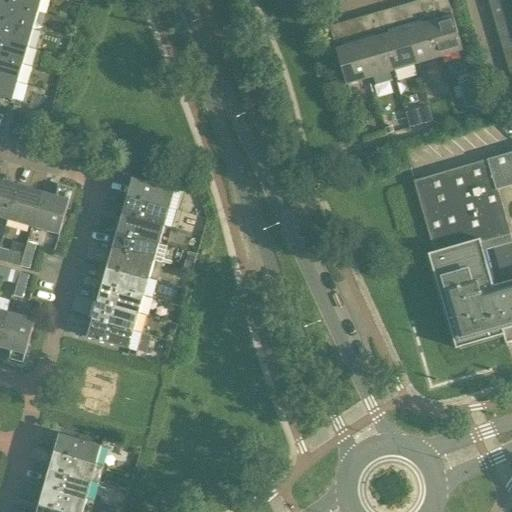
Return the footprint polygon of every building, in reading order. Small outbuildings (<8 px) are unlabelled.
[(0,0),(39,12),(41,0),(0,0)] [(0,0),(0,19),(34,29),(39,12),(0,0)] [(406,30),(416,64),(439,58),(422,0),(413,3),(420,26),(406,30)] [(422,0),(439,58),(462,51),(452,16),(438,20),(431,0),(422,0)] [(511,0),(487,0),(490,9),(511,2),(511,0)] [(511,2),(490,9),(493,18),(511,12),(511,2)] [(416,64),(406,30),(392,34),(385,11),(376,14),(393,71),(416,64)] [(393,71),(376,14),(367,16),(374,39),(360,43),(370,78),(393,71)] [(0,38),(28,47),(34,29),(0,19),(0,38)] [(330,27),(336,50),(346,84),(370,78),(360,43),(346,47),(339,24),(330,27)] [(0,58),(23,65),(28,47),(0,38),(0,58)] [(511,42),(501,46),(504,55),(511,52),(511,42)] [(0,76),(19,82),(23,65),(0,58),(0,76)] [(19,82),(0,76),(0,97),(13,101),(19,82)] [(467,97),(470,108),(481,105),(478,94),(467,97)] [(410,126),(421,123),(419,113),(407,116),(410,126)] [(511,279),(493,285),(483,251),(511,242),(511,238),(498,191),(511,186),(511,152),(413,182),(434,252),(429,254),(456,348),(504,334),(503,328),(511,325),(511,279)] [(127,196),(177,210),(182,192),(132,178),(127,196)] [(0,179),(0,217),(7,219),(17,185),(0,179)] [(32,226),(41,192),(17,185),(7,219),(32,226)] [(69,207),(73,190),(57,186),(54,195),(41,192),(32,226),(59,234),(67,206),(69,207)] [(121,213),(165,226),(172,228),(177,210),(127,196),(121,213)] [(117,230),(160,243),(165,226),(121,213),(117,230)] [(112,248),(155,260),(162,262),(167,245),(160,243),(117,230),(112,248)] [(24,254),(20,266),(29,269),(35,245),(25,242),(22,254),(24,254)] [(0,247),(0,260),(20,266),(24,254),(22,254),(0,247)] [(107,265),(150,278),(155,260),(112,248),(107,265)] [(102,283),(145,296),(150,278),(107,265),(102,283)] [(0,279),(7,282),(10,269),(0,266),(0,279)] [(29,275),(18,272),(12,295),(22,298),(29,275)] [(97,301),(140,313),(145,296),(102,283),(97,301)] [(92,318),(135,331),(140,313),(97,301),(92,318)] [(27,347),(35,319),(7,311),(0,336),(0,346),(10,350),(8,359),(24,364),(29,348),(27,347)] [(135,331),(92,318),(86,337),(137,352),(143,333),(135,331)] [(54,451),(97,463),(104,465),(110,447),(59,433),(54,451)] [(49,468),(92,481),(97,463),(54,451),(49,468)] [(44,486),(87,498),(94,500),(100,483),(92,481),(49,468),(44,486)] [(39,504),(68,511),(83,511),(87,498),(44,486),(39,504)]
